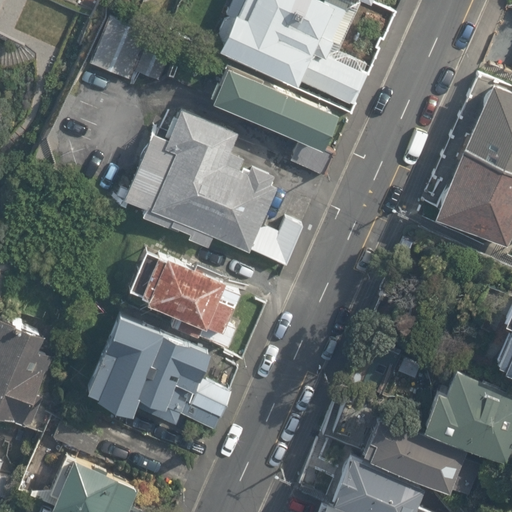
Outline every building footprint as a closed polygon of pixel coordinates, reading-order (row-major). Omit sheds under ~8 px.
[(356,0),(228,0),(212,38),(352,98),(368,60),(336,46),(356,0)] [(148,31),(115,17),(94,61),(128,76),(148,31)] [(171,47),(148,37),(133,68),(157,79),(171,47)] [(332,110),(222,58),(206,91),(316,144),(332,110)] [(511,81),(491,72),(461,138),(511,160),(511,81)] [(172,108),(165,105),(156,124),(148,120),(114,194),(204,234),(209,225),(280,256),(299,215),(281,207),(274,223),(255,215),(272,178),(265,174),(268,167),(247,158),(243,166),(235,162),(239,152),(224,145),(234,123),(176,97),(172,108)] [(511,232),(511,160),(461,138),(431,205),(509,240),(511,232)] [(239,280),(145,241),(127,282),(143,288),(141,292),(173,305),(169,314),(224,337),(232,319),(224,316),(239,280)] [(272,269),(240,255),(232,274),(264,287),(272,269)] [(511,298),(489,351),(511,361),(511,298)] [(209,342),(117,303),(83,382),(131,402),(133,397),(175,414),(177,408),(209,421),(227,380),(198,367),(209,342)] [(57,330),(0,305),(0,400),(22,410),(57,330)] [(511,386),(451,360),(441,382),(432,378),(417,412),(511,453),(511,386)] [(67,406),(40,394),(28,421),(94,450),(102,430),(64,413),(67,406)] [(469,442),(377,403),(360,441),(452,481),(469,442)] [(0,489),(19,447),(0,438),(0,489)] [(425,477),(346,442),(325,489),(375,511),(453,511),(416,495),(425,477)] [(132,474),(66,446),(45,496),(82,511),(165,511),(124,494),(132,474)] [(366,511),(322,492),(312,511),(366,511)] [(63,511),(43,503),(39,511),(63,511)]
